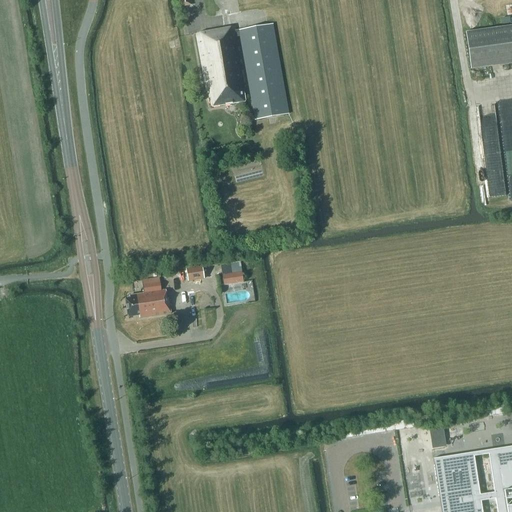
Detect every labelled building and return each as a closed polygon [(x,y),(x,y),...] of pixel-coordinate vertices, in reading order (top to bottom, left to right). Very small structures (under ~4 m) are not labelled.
[(197,33),(208,98),(211,98),(213,107),(246,101),(244,92),(247,92),(238,36),(242,36),(256,119),(289,114),(274,24),(241,29),(241,30),(237,30),(236,27),(197,33)] [(511,24),(465,31),(470,66),(511,61),(511,24)] [(506,195),(499,136),(482,138),(489,197),(506,195)] [(239,262),(220,266),(222,276),(241,272),(239,262)] [(187,282),(204,279),(202,267),(185,270),(187,282)] [(241,272),(222,276),(223,286),(243,283),(241,272)] [(159,278),(142,281),(144,294),(130,297),(130,299),(126,300),(128,317),(140,316),(140,318),(172,313),(169,298),(167,298),(166,290),(161,291),(159,278)] [(484,409),(485,417),(505,414),(504,405),(484,409)] [(393,422),(395,431),(415,428),(413,419),(393,422)] [(482,511),(482,508),(477,509),(476,502),(495,499),(496,511),(511,511),(511,450),(490,454),(490,453),(488,454),(494,493),(480,495),(474,457),(434,464),(433,459),(432,459),(440,511),(482,511)]
